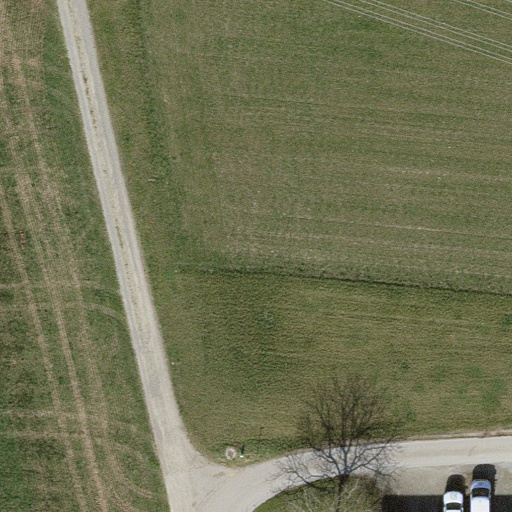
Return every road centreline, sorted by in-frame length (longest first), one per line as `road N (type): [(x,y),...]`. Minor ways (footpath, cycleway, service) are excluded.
road 1 (track): [(187,490),(98,100),(83,0)]
road 2 (track): [(511,445),(381,457),(187,490)]
